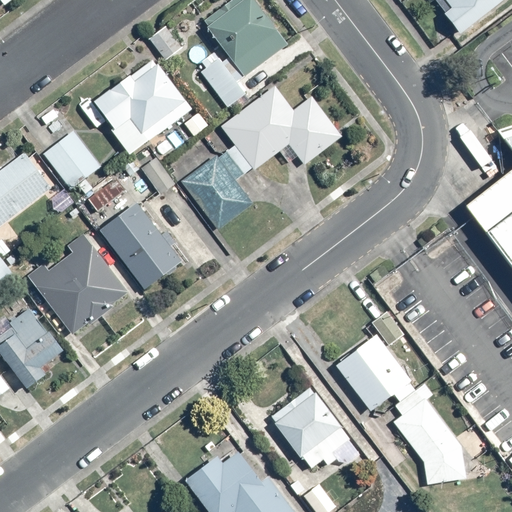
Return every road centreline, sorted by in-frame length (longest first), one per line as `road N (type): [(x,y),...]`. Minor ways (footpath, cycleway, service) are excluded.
road 1 (residential): [(0,500),(375,215),(414,176),(424,142),(418,118),(334,0)]
road 2 (residential): [(109,0),(0,82)]
